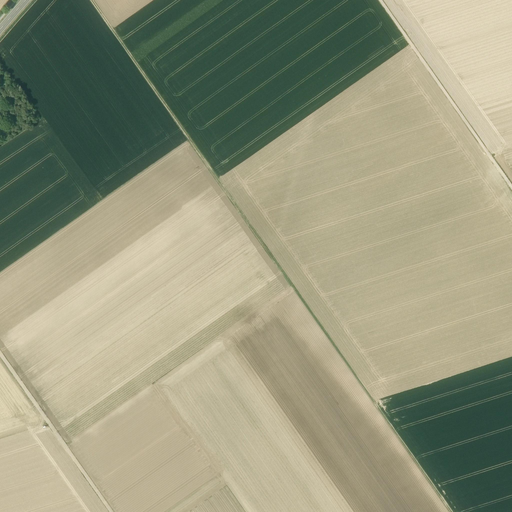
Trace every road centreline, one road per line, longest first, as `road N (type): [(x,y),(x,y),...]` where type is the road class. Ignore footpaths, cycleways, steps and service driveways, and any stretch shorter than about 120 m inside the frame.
road 1 (track): [(90,0),(451,511)]
road 2 (track): [(511,187),(380,0)]
road 3 (track): [(0,353),(111,511)]
